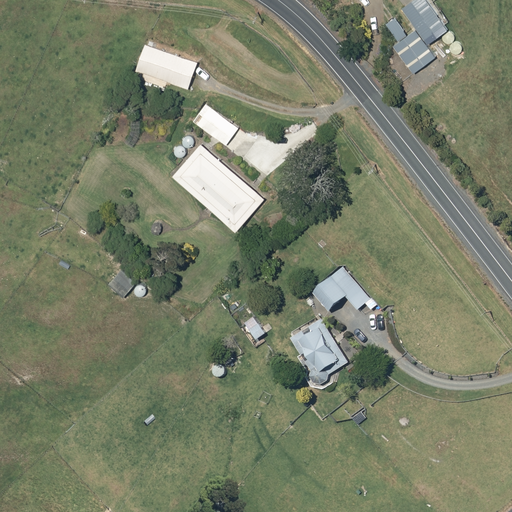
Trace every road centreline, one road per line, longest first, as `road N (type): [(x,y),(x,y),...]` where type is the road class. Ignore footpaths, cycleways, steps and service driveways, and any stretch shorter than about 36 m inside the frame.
road 1 (tertiary): [(277,0),(339,59),(511,282)]
road 2 (unknown): [(511,357),(435,366),(382,339),(341,299)]
